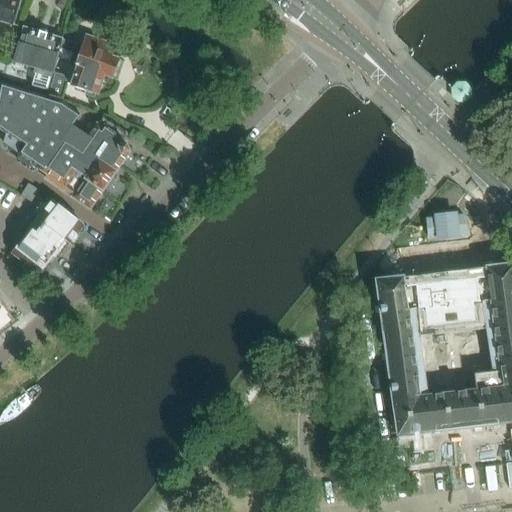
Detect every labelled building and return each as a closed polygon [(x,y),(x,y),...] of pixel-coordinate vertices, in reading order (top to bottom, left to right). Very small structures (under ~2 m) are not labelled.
[(0,0),(0,21),(13,25),(18,5),(19,0),(0,0)] [(20,38),(13,64),(34,70),(33,74),(35,74),(31,89),(46,93),(51,75),(59,49),(59,48),(61,40),(61,39),(46,35),(46,34),(42,33),(39,32),(38,33),(23,28),(20,38)] [(76,44),(62,40),(61,40),(59,48),(73,52),(70,65),(76,67),(74,76),(70,86),(97,95),(104,76),(111,78),(118,59),(110,57),(114,46),(86,37),(83,48),(76,46),(76,44)] [(48,96),(61,100),(68,77),(55,73),(48,96)] [(119,166),(128,152),(125,144),(121,142),(127,133),(118,128),(102,117),(97,124),(97,123),(96,124),(62,102),(0,83),(0,126),(3,127),(2,129),(2,130),(3,131),(6,133),(4,144),(19,154),(35,165),(32,170),(33,171),(37,166),(41,169),(41,170),(48,175),(46,179),(89,209),(103,189),(108,190),(116,179),(115,179),(113,174),(114,172),(111,170),(115,164),(119,166)] [(454,88),(453,89),(452,90),(453,96),(458,101),(464,101),(469,96),(469,89),(468,89),(464,84),(457,85),(454,88)] [(28,184),(21,196),(31,202),(39,190),(28,184)] [(55,258),(56,257),(58,254),(57,251),(59,248),(57,247),(63,240),(69,244),(71,242),(74,242),(77,238),(76,235),(83,226),(52,201),(11,254),(38,275),(52,257),(55,258)] [(457,235),(466,234),(465,229),(466,229),(465,229),(465,221),(464,221),(464,216),(455,217),(455,215),(453,215),(453,216),(451,216),(447,213),(443,213),(440,217),(437,217),(436,217),(436,219),(427,220),(427,225),(428,233),(429,238),(438,237),(438,239),(454,237),(457,237),(457,235)] [(511,267),(511,264),(485,268),(486,277),(403,288),(402,278),(375,281),(398,440),(436,435),(436,436),(467,431),(497,427),(511,424),(511,267)]
